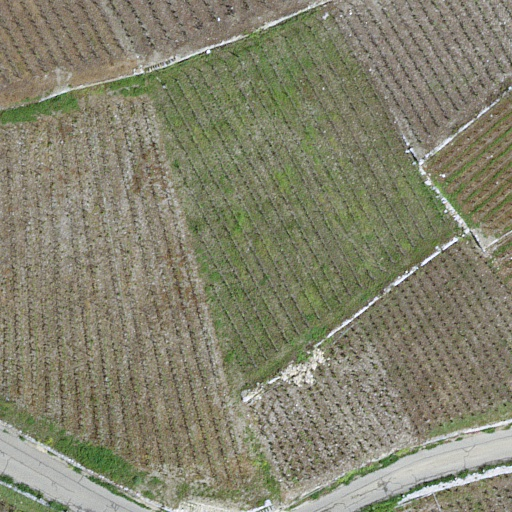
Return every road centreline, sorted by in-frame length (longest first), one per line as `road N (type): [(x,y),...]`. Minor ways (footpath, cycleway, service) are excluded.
road 1 (track): [(511,445),(421,465),(323,511)]
road 2 (track): [(117,511),(0,450)]
